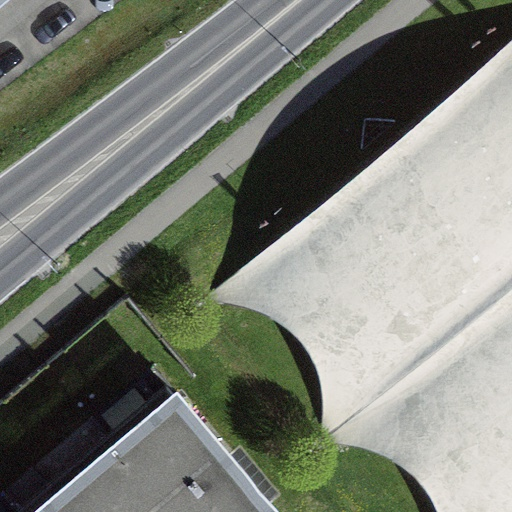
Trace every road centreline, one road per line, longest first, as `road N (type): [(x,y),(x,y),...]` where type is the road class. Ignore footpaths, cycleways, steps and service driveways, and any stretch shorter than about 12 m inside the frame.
road 1 (primary): [(0,281),(310,0)]
road 2 (primary): [(280,0),(0,203)]
